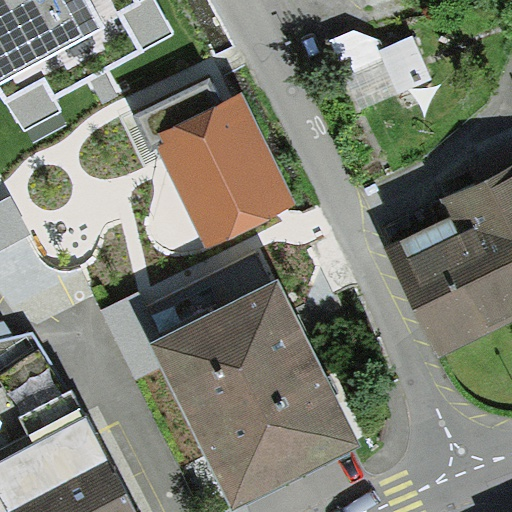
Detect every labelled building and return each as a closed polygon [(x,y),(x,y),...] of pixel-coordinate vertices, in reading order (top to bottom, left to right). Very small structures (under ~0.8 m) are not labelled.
[(138,0),(0,0),(0,89),(26,128),(61,109),(55,97),(174,32),(155,0),(147,0),(140,3),(138,0)] [(159,151),(207,249),(297,204),(242,94),(224,103),(210,76),(128,116),(148,156),(159,151)] [(449,239),(394,264),(436,352),(511,316),(511,151),(426,195),(449,239)] [(11,196),(0,201),(0,252),(33,233),(11,196)] [(165,337),(153,343),(164,365),(232,506),(360,444),(280,281),(165,337)] [(153,343),(165,337),(143,293),(101,312),(134,379),(164,365),(153,343)] [(0,511),(131,511),(92,435),(84,418),(40,332),(0,340),(0,511)]
